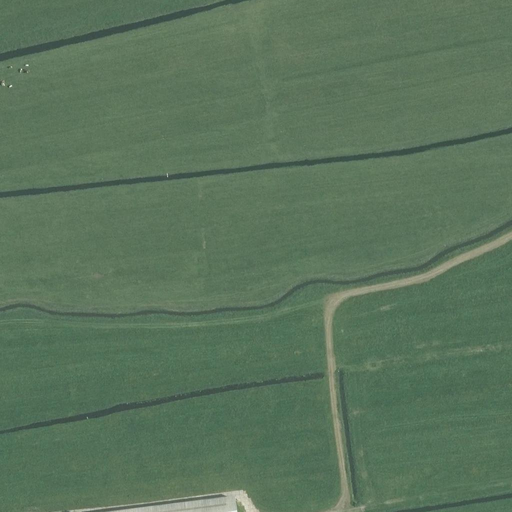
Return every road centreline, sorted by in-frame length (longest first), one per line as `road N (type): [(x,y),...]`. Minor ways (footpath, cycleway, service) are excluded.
road 1 (track): [(339,511),(346,491),(330,311),(353,291),(420,279),(511,234)]
road 2 (track): [(101,511),(242,495),(253,511)]
